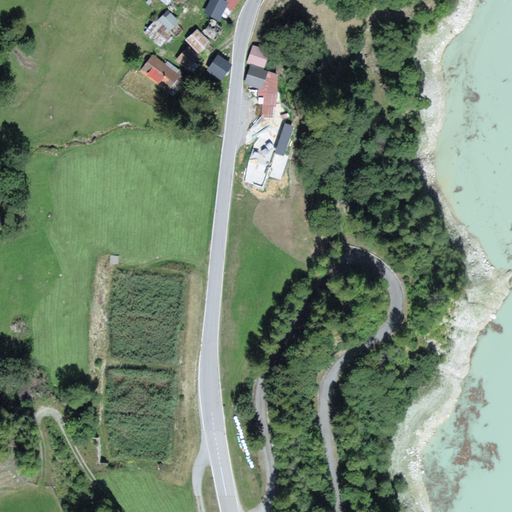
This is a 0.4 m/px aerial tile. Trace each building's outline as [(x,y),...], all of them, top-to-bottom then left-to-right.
[(224,5),(214,0),(211,0),(205,12),(217,18),(224,5)] [(175,22),(166,12),(159,20),(168,29),(175,22)] [(168,33),(154,21),(144,32),(158,45),(168,33)] [(207,42),(195,31),(186,40),(198,51),(207,42)] [(197,58),(186,48),(177,59),(187,68),(197,58)] [(266,53),(251,48),(246,59),(261,65),(266,53)] [(228,65),(216,57),(208,69),(220,77),(228,65)] [(177,75),(152,58),(142,71),(167,89),(177,75)] [(263,74),(251,69),(246,81),(258,85),(263,74)] [(262,115),(273,116),(274,103),(263,103),(262,115)]
